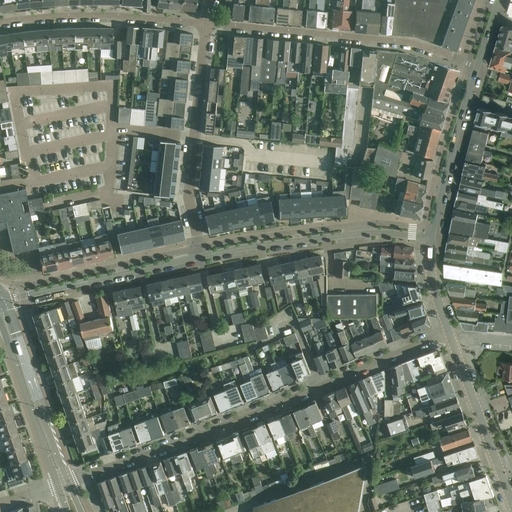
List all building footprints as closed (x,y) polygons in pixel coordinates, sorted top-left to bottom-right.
[(17,9),(15,0),(2,0),(4,12),(9,11),(9,10),(17,9)] [(29,8),(28,0),(15,0),(17,9),(24,8),(24,9),(29,8)] [(42,7),(41,0),(28,0),(29,8),(34,8),(34,7),(42,7)] [(150,12),(150,7),(151,0),(142,0),(143,7),(142,11),(150,12)] [(170,9),(170,0),(158,0),(157,8),(170,9)] [(183,10),(183,0),(170,0),(170,9),(183,10)] [(183,0),(183,10),(196,12),(197,0),(183,0)] [(244,0),(238,0),(238,5),(233,4),(232,20),(242,21),(244,0)] [(262,0),(256,0),(256,6),(250,6),(248,22),(261,23),(262,0)] [(273,24),(274,8),(269,7),(269,0),(262,0),(261,23),(273,24)] [(288,25),(290,0),(284,0),(283,9),(277,8),(276,24),(288,25)] [(301,26),(302,11),(296,10),(297,0),(290,0),(288,25),(301,26)] [(315,28),(317,0),(309,0),(309,8),(310,8),(310,10),(306,10),(304,27),(315,28)] [(326,29),(328,12),(324,12),(325,0),(317,0),(315,28),(326,29)] [(341,30),(343,0),(337,0),(337,10),(331,9),(329,29),(341,30)] [(352,31),(354,12),(348,11),(348,0),(343,0),(341,30),(352,31)] [(366,33),(369,0),(362,0),(362,12),(357,11),(355,32),(366,33)] [(377,34),(379,14),(374,13),(375,0),(369,0),(366,33),(377,34)] [(474,0),(394,0),(394,2),(394,3),(408,4),(406,24),(410,24),(409,37),(416,37),(456,51),(474,0)] [(391,35),(394,3),(394,2),(387,1),(386,14),(382,14),(380,34),(391,35)] [(408,4),(394,3),(391,35),(409,37),(410,24),(406,24),(408,4)] [(511,28),(502,25),(496,46),(511,50),(511,28)] [(137,45),(139,28),(127,27),(126,43),(130,44),(128,61),(123,61),(122,72),(135,72),(136,58),(137,45)] [(62,50),(62,48),(61,28),(56,29),(48,30),(49,51),(62,50)] [(75,50),(74,28),(65,29),(65,28),(61,28),(62,48),(67,48),(67,50),(75,50)] [(87,45),(87,28),(81,28),(82,28),(74,28),(75,50),(81,50),(82,52),(87,51),(87,49),(87,45)] [(100,49),(100,28),(92,28),(87,28),(87,45),(87,49),(100,49)] [(113,41),(113,28),(107,28),(100,28),(100,49),(112,49),(111,58),(120,58),(120,41),(113,41)] [(150,59),(153,29),(141,28),(140,45),(137,45),(136,58),(144,59),(150,59)] [(162,47),(164,30),(153,29),(150,59),(149,67),(155,68),(158,47),(162,47)] [(37,52),(35,30),(29,31),(30,31),(21,32),(24,54),(37,52)] [(49,51),(48,30),(40,30),(35,30),(37,52),(49,51)] [(24,54),(21,32),(14,33),(8,34),(11,51),(12,55),(24,54)] [(167,43),(166,51),(181,52),(187,53),(188,45),(192,45),(193,34),(174,32),(173,43),(167,43)] [(11,51),(8,34),(4,34),(4,35),(0,35),(0,57),(7,56),(6,52),(11,51)] [(242,67),(243,63),(245,38),(245,37),(227,36),(226,48),(228,48),(227,66),(242,68),(242,67)] [(261,57),(263,39),(252,38),(245,38),(243,63),(250,64),(252,66),(251,77),(259,78),(260,65),(261,57)] [(268,82),(274,83),(278,41),(268,40),(265,58),(270,58),(268,82)] [(286,77),(287,61),(289,42),(280,41),(277,67),(281,67),(280,78),(276,78),(275,83),(285,84),(286,77)] [(299,78),(299,71),(302,43),(292,42),(290,61),(287,61),(286,77),(299,78)] [(310,72),(313,44),(302,43),(299,71),(310,72)] [(326,70),(328,46),(316,44),(313,75),(325,76),(326,70)] [(511,56),(510,55),(511,50),(496,46),(493,56),(511,62),(511,56)] [(347,89),(347,88),(348,83),(348,75),(351,48),(341,47),(339,70),(333,69),(333,71),(326,70),(325,76),(324,89),(331,90),(332,84),(344,85),(344,89),(347,89)] [(358,76),(361,49),(351,48),(348,75),(358,76)] [(373,87),(376,51),(372,50),(368,50),(367,52),(362,51),(359,84),(359,86),(369,87),(373,87)] [(166,51),(165,59),(172,59),(170,71),(179,72),(189,73),(190,61),(180,60),(181,52),(166,51)] [(406,53),(377,51),(376,51),(373,87),(373,98),(371,112),(393,117),(419,124),(421,125),(441,130),(448,104),(449,98),(450,98),(459,71),(406,53)] [(511,62),(493,56),(489,67),(505,71),(506,66),(510,67),(511,67),(511,62)] [(248,89),(250,67),(242,67),(242,68),(240,88),(248,89)] [(223,102),(223,95),(217,94),(218,84),(224,85),(226,70),(210,68),(207,101),(223,102)] [(89,77),(88,72),(88,69),(76,70),(77,83),(89,82),(89,77)] [(77,83),(76,70),(64,71),(65,84),(77,83)] [(162,70),(161,77),(170,78),(169,89),(187,91),(188,80),(178,79),(179,72),(170,71),(162,70)] [(65,84),(64,71),(52,72),(53,84),(65,84)] [(42,85),(41,72),(29,73),(29,86),(42,85)] [(53,84),(52,72),(41,72),(42,85),(53,84)] [(511,75),(501,72),(498,81),(510,85),(509,91),(511,91),(511,75)] [(29,86),(29,73),(17,74),(17,77),(17,82),(18,87),(29,86)] [(159,102),(158,108),(175,109),(176,102),(186,103),(187,91),(169,89),(167,101),(159,100),(159,102)] [(156,128),(157,113),(158,103),(146,101),(146,110),(145,127),(156,128)] [(221,117),(223,102),(207,101),(204,133),(219,135),(220,128),(214,127),(215,117),(221,117)] [(131,125),(132,109),(119,107),(118,125),(131,125)] [(479,107),(473,129),(486,132),(488,124),(492,125),(492,127),(497,129),(502,130),(503,130),(504,129),(508,130),(507,131),(508,131),(511,133),(511,132),(511,116),(511,118),(507,117),(508,115),(501,113),(496,112),(495,114),(492,113),(492,111),(479,107)] [(9,121),(7,108),(1,109),(2,116),(0,117),(0,120),(1,123),(9,121)] [(158,108),(157,115),(166,116),(165,128),(183,130),(184,118),(174,117),(175,109),(158,108)] [(146,110),(132,109),(131,125),(145,127),(146,110)] [(13,127),(12,121),(9,121),(1,123),(2,129),(13,127)] [(438,139),(441,130),(421,125),(420,128),(409,125),(408,130),(438,139)] [(486,145),(489,133),(473,129),(470,141),(486,145)] [(502,130),(500,136),(511,138),(511,135),(507,134),(508,131),(507,131),(508,130),(504,129),(503,130),(502,130)] [(254,139),(255,131),(237,130),(236,138),(254,139)] [(433,158),(438,139),(408,130),(406,136),(410,137),(410,139),(417,141),(414,153),(433,158)] [(319,145),(320,137),(320,136),(305,134),(305,138),(304,143),(319,145)] [(342,143),(342,139),(320,137),(319,145),(335,147),(341,147),(342,143)] [(180,143),(159,140),(158,152),(179,154),(180,143)] [(203,145),(201,156),(225,158),(221,157),(222,147),(203,145)] [(428,179),(432,161),(417,158),(418,157),(413,155),(378,145),(377,148),(370,171),(395,178),(398,163),(415,167),(413,175),(428,179)] [(483,155),(491,157),(492,152),(469,146),(466,159),(481,162),(483,155)] [(347,156),(347,150),(341,149),(341,147),(335,147),(335,154),(347,156)] [(364,188),(370,171),(377,148),(367,147),(360,167),(353,166),(353,169),(352,169),(352,173),(349,199),(350,200),(350,199),(360,200),(364,190),(364,188)] [(19,157),(18,150),(15,150),(9,151),(6,152),(8,160),(19,157)] [(178,165),(179,154),(158,152),(157,162),(178,165)] [(201,156),(200,167),(223,169),(225,158),(201,156)] [(486,165),(465,161),(462,173),(497,181),(498,175),(484,172),(486,165)] [(176,175),(178,165),(157,162),(156,173),(176,175)] [(20,178),(17,164),(10,165),(13,179),(20,178)] [(200,167),(199,177),(219,179),(220,169),(223,169),(200,167)] [(175,186),(176,175),(156,173),(154,184),(175,186)] [(483,180),(461,176),(459,187),(511,199),(511,184),(507,184),(506,192),(482,186),(483,180)] [(199,177),(198,188),(218,190),(219,179),(199,177)] [(423,204),(427,186),(397,178),(395,190),(405,193),(403,199),(423,204)] [(174,197),(175,186),(154,184),(152,183),(151,195),(174,197)] [(22,202),(28,201),(26,189),(0,194),(0,223),(6,222),(13,254),(38,248),(31,216),(31,213),(30,213),(30,211),(24,212),(22,202)] [(375,210),(378,193),(364,190),(360,200),(358,206),(375,210)] [(487,195),(458,190),(456,199),(488,207),(503,210),(504,203),(486,199),(487,195)] [(345,191),(333,192),(334,216),(346,215),(345,191)] [(333,196),(322,197),(324,217),(334,216),(333,192),(332,192),(333,196)] [(269,196),(257,199),(263,223),(274,220),(269,196)] [(155,204),(153,199),(144,197),(143,202),(144,207),(155,204)] [(322,197),(312,198),(313,217),(324,217),(322,197)] [(43,206),(42,198),(28,201),(29,208),(43,206)] [(301,198),(290,199),(291,219),(302,218),(301,198)] [(312,198),(301,198),(302,218),(313,217),(312,198)] [(420,219),(423,204),(403,199),(398,198),(395,214),(420,219)] [(258,204),(248,206),(252,225),(263,223),(257,199),(258,204)] [(290,199),(278,200),(279,219),(291,219),(290,199)] [(488,207),(456,199),(454,209),(475,213),(475,210),(487,212),(488,207)] [(100,201),(85,204),(87,211),(102,208),(100,201)] [(88,216),(87,211),(85,204),(72,207),(75,219),(88,216)] [(45,213),(43,206),(29,208),(30,211),(30,213),(31,213),(31,216),(45,213)] [(248,206),(237,208),(242,228),(252,225),(248,206)] [(226,207),(216,210),(221,232),(231,230),(226,207)] [(226,207),(231,230),(242,228),(237,208),(227,211),(226,207)] [(67,220),(65,208),(58,210),(59,215),(61,222),(67,220)] [(477,222),(478,214),(475,213),(454,209),(449,232),(482,238),(488,239),(491,225),(477,222)] [(216,213),(205,216),(209,235),(221,232),(216,210),(215,210),(216,213)] [(185,240),(181,219),(170,222),(174,242),(185,240)] [(174,242),(170,222),(159,224),(164,245),(174,242)] [(164,245),(159,224),(149,227),(153,247),(164,245)] [(153,247),(149,227),(138,229),(143,249),(153,247)] [(143,249),(138,229),(128,232),(132,252),(143,249)] [(132,252),(128,232),(117,234),(119,245),(121,254),(132,252)] [(488,239),(482,238),(449,232),(447,242),(467,245),(473,246),(476,247),(477,242),(484,243),(484,242),(499,245),(498,251),(507,252),(509,243),(488,239)] [(113,257),(109,241),(108,235),(94,238),(95,244),(99,260),(103,259),(105,259),(112,258),(112,257),(113,257)] [(85,264),(81,247),(80,241),(66,244),(67,250),(71,266),(76,265),(77,265),(85,264)] [(71,266),(67,250),(66,244),(66,242),(52,245),(58,270),(65,268),(66,267),(71,266)] [(473,246),(467,245),(447,242),(445,251),(483,258),(488,259),(489,253),(473,250),(473,246)] [(99,260),(95,244),(81,247),(85,264),(93,262),(93,261),(99,260)] [(58,270),(52,245),(43,247),(43,250),(38,251),(40,257),(43,272),(44,272),(48,271),(50,271),(50,272),(58,270)] [(415,249),(396,247),(396,249),(382,248),(382,249),(382,254),(382,255),(415,259),(415,249)] [(349,260),(347,251),(335,253),(335,254),(336,259),(339,259),(349,260)] [(482,263),(483,258),(445,251),(443,261),(464,264),(464,260),(482,263)] [(416,259),(415,259),(382,255),(381,262),(380,265),(382,265),(387,266),(416,270),(416,269),(417,269),(416,259)] [(325,271),(322,256),(308,259),(312,275),(320,273),(320,276),(320,279),(318,279),(322,296),(323,306),(328,306),(328,294),(328,275),(325,274),(325,271)] [(312,275),(308,259),(296,262),(299,278),(312,275)] [(349,260),(339,259),(338,276),(349,277),(351,260),(349,260)] [(299,278),(296,262),(283,265),(286,280),(299,278)] [(501,284),(503,272),(443,263),(443,276),(500,284),(501,284)] [(261,265),(248,268),(251,283),(259,282),(259,284),(265,282),(261,265)] [(288,288),(286,280),(283,265),(270,268),(275,291),(285,289),(288,288)] [(417,281),(416,270),(387,266),(382,265),(382,266),(381,272),(395,273),(395,279),(417,281)] [(251,283),(248,268),(235,271),(239,288),(239,290),(247,288),(246,287),(252,286),(251,283)] [(239,288),(235,271),(222,274),(226,289),(228,299),(231,313),(235,312),(232,298),(233,289),(239,288)] [(200,274),(187,277),(191,292),(204,289),(200,274)] [(226,289),(222,274),(209,277),(212,292),(226,289)] [(191,292),(187,277),(174,280),(178,295),(186,293),(188,303),(190,303),(193,317),(196,317),(193,302),(191,292)] [(178,295),(174,280),(161,282),(166,304),(167,306),(172,305),(170,297),(178,295)] [(166,304),(161,282),(148,285),(152,301),(153,307),(166,304)] [(416,287),(379,283),(378,283),(382,293),(397,288),(399,297),(401,296),(404,304),(421,298),(421,299),(422,298),(418,286),(416,287)] [(465,289),(466,286),(447,284),(447,283),(446,284),(450,294),(451,294),(475,297),(476,290),(465,289)] [(141,287),(128,290),(133,312),(146,309),(141,287)] [(133,312),(128,290),(114,293),(118,308),(116,309),(118,317),(130,315),(134,331),(137,330),(133,315),(133,312)] [(378,316),(378,294),(328,294),(328,306),(328,318),(353,319),(358,319),(370,318),(375,317),(378,316)] [(107,295),(97,297),(102,319),(86,323),(82,323),(81,324),(84,338),(85,341),(100,338),(99,333),(114,330),(112,317),(107,295)] [(451,296),(455,308),(478,310),(486,311),(487,303),(476,302),(476,299),(451,296)] [(86,323),(79,302),(79,301),(72,303),(79,325),(81,324),(82,323),(86,323)] [(74,318),(69,302),(63,304),(62,304),(66,314),(67,314),(69,320),(74,318)] [(423,303),(389,313),(391,319),(408,314),(410,318),(423,315),(427,314),(423,303)] [(477,319),(478,310),(455,308),(460,321),(477,322),(477,319)] [(62,322),(57,309),(50,312),(50,311),(34,316),(36,322),(36,323),(35,324),(37,330),(38,329),(39,330),(39,331),(60,324),(60,323),(62,322)] [(499,332),(501,313),(495,312),(494,317),(494,321),(493,331),(499,332)] [(508,314),(501,313),(499,332),(506,332),(507,325),(507,321),(508,314)] [(427,316),(400,327),(394,330),(390,332),(394,342),(405,338),(403,332),(414,328),(416,333),(429,327),(430,323),(427,316)] [(388,345),(375,317),(370,318),(376,333),(372,335),(378,349),(388,345)] [(315,329),(311,318),(300,323),(303,333),(310,330),(315,329)] [(488,331),(488,321),(477,319),(477,322),(476,330),(488,331)] [(476,330),(477,322),(460,321),(462,326),(464,329),(476,330)] [(377,350),(371,336),(367,338),(360,323),(355,325),(367,354),(377,350)] [(64,337),(60,324),(39,331),(41,335),(40,335),(41,337),(40,337),(42,343),(43,342),(43,344),(44,343),(44,344),(59,339),(64,337)] [(253,324),(248,325),(241,326),(242,332),(254,329),(253,324)] [(256,337),(267,330),(265,324),(254,331),(255,335),(256,337)] [(367,354),(356,327),(355,325),(350,327),(356,342),(352,344),(357,358),(367,354)] [(269,340),(267,330),(256,337),(257,340),(257,342),(269,340)] [(356,359),(344,330),(339,332),(344,346),(339,348),(346,363),(356,359)] [(214,338),(213,333),(201,336),(202,341),(214,338)] [(295,334),(284,338),(288,347),(299,342),(295,334)] [(257,340),(256,337),(255,335),(244,337),(245,343),(257,340)] [(215,344),(214,338),(202,341),(203,347),(215,344)] [(64,352),(59,339),(44,344),(46,349),(45,349),(46,350),(45,350),(47,356),(48,357),(64,352)] [(334,339),(330,341),(328,342),(332,350),(326,352),(332,369),(344,364),(334,339)] [(190,347),(188,341),(177,344),(178,349),(190,347)] [(331,369),(321,344),(320,342),(314,344),(319,356),(314,358),(320,374),(331,369)] [(216,349),(215,344),(203,347),(205,352),(216,349)] [(437,350),(407,362),(415,383),(422,380),(418,368),(430,363),(432,364),(436,375),(447,371),(440,352),(437,350)] [(68,365),(64,352),(48,357),(50,362),(50,364),(49,364),(51,369),(52,369),(52,370),(53,370),(53,371),(68,365)] [(311,374),(303,352),(297,355),(290,358),(299,381),(300,381),(304,381),(306,378),(308,378),(307,376),(311,374)] [(156,360),(155,354),(143,357),(145,362),(156,360)] [(254,371),(248,356),(243,357),(244,358),(246,363),(249,373),(254,371)] [(158,365),(156,360),(145,362),(146,368),(158,365)] [(415,383),(407,362),(402,364),(406,385),(407,386),(409,385),(415,383)] [(511,379),(511,363),(500,362),(500,368),(503,368),(503,379),(511,379)] [(79,376),(75,364),(74,363),(68,365),(53,371),(55,376),(54,376),(55,377),(54,377),(56,383),(56,382),(57,383),(73,378),(79,376)] [(219,372),(233,368),(231,363),(218,367),(219,372)] [(259,398),(249,373),(246,363),(240,365),(247,383),(241,385),(248,402),(250,402),(250,403),(255,401),(254,400),(259,398)] [(277,365),(279,369),(286,387),(290,385),(291,387),(297,384),(296,383),(297,382),(290,365),(284,367),(283,363),(277,365)] [(406,385),(402,364),(391,368),(394,387),(391,387),(394,399),(402,397),(401,395),(405,394),(403,386),(404,386),(406,385)] [(272,394),(264,374),(261,368),(254,371),(249,373),(259,398),(263,396),(264,398),(272,394)] [(286,387),(279,369),(268,374),(275,392),(276,391),(277,392),(280,391),(280,389),(286,387)] [(386,371),(360,382),(371,409),(376,407),(371,395),(377,393),(377,395),(385,392),(386,371)] [(452,384),(448,373),(427,380),(429,385),(418,389),(421,395),(452,384)] [(192,383),(191,380),(190,375),(183,377),(186,385),(192,383)] [(77,392),(73,378),(57,383),(59,389),(59,390),(58,390),(60,396),(61,396),(61,397),(62,397),(77,392)] [(165,388),(178,384),(176,379),(164,383),(165,388)] [(224,386),(226,391),(233,408),(238,406),(239,408),(244,406),(243,404),(244,404),(244,403),(238,386),(236,381),(224,386)] [(371,409),(360,382),(356,383),(356,384),(348,387),(360,415),(364,413),(367,420),(374,417),(371,410),(371,409)] [(152,392),(165,388),(164,383),(150,387),(152,392)] [(456,395),(452,384),(421,395),(423,401),(433,397),(435,403),(456,395)] [(104,395),(110,393),(107,385),(101,386),(104,395)] [(153,394),(152,392),(150,387),(137,391),(140,398),(153,394)] [(352,403),(346,388),(336,392),(342,408),(344,414),(348,422),(353,420),(353,418),(358,416),(352,403)] [(140,398),(137,391),(124,395),(126,402),(140,398)] [(233,408),(226,391),(215,395),(222,413),(223,412),(223,414),(228,412),(228,410),(233,408)] [(82,404),(77,392),(62,397),(64,402),(63,403),(64,404),(63,404),(65,409),(66,410),(67,410),(82,404)] [(342,408),(336,392),(324,397),(327,405),(326,406),(331,419),(337,416),(335,411),(342,408)] [(4,393),(0,394),(0,409),(8,406),(6,401),(7,401),(7,400),(7,399),(5,394),(4,393)] [(126,402),(124,395),(118,397),(116,397),(119,406),(127,404),(126,402)] [(218,414),(214,404),(211,397),(199,401),(206,419),(212,417),(212,418),(217,416),(217,415),(218,414)] [(417,411),(413,398),(408,399),(412,413),(417,411)] [(461,407),(457,398),(429,407),(429,408),(416,412),(419,418),(431,414),(432,417),(461,407)] [(317,404),(316,401),(315,400),(308,404),(309,407),(306,408),(312,424),(324,420),(317,404)] [(206,419),(199,401),(189,405),(195,423),(197,422),(197,424),(202,422),(201,421),(206,419)] [(394,417),(394,401),(385,401),(385,417),(394,417)] [(87,418),(82,404),(67,410),(68,416),(68,417),(67,417),(69,423),(70,423),(70,424),(71,424),(87,418)] [(184,407),(183,404),(182,404),(177,406),(178,409),(174,411),(181,429),(185,427),(187,428),(190,427),(190,425),(192,424),(185,407),(184,407)] [(181,429),(174,411),(173,411),(171,405),(166,407),(169,413),(162,416),(169,433),(170,433),(172,434),(175,433),(175,431),(181,429)] [(9,407),(9,406),(8,406),(0,409),(0,424),(13,420),(11,414),(12,414),(11,413),(12,413),(10,407),(9,407)] [(312,424),(306,408),(302,410),(301,407),(293,410),(301,429),(307,426),(312,438),(317,436),(312,424)] [(298,430),(290,411),(283,414),(284,417),(280,418),(289,440),(295,438),(293,432),(298,430)] [(463,414),(462,414),(430,425),(432,431),(446,426),(448,431),(450,436),(469,429),(467,425),(463,414)] [(95,425),(92,416),(87,418),(71,424),(73,429),(72,430),(73,431),(72,431),(74,436),(75,436),(75,437),(76,437),(100,429),(105,427),(105,422),(95,425)] [(410,431),(405,416),(385,422),(391,438),(410,431)] [(159,417),(147,421),(153,439),(158,437),(160,438),(163,437),(164,435),(165,435),(159,417)] [(289,441),(289,440),(280,418),(276,420),(275,417),(268,421),(275,439),(276,439),(279,445),(289,441)] [(13,420),(0,424),(0,432),(2,438),(17,434),(15,428),(16,427),(16,426),(15,420),(14,421),(13,420)] [(153,439),(147,421),(136,425),(142,442),(142,443),(143,443),(145,444),(148,443),(149,441),(153,439)] [(272,441),(265,422),(257,425),(258,428),(255,429),(265,455),(275,450),(272,441)] [(335,422),(327,425),(334,440),(341,437),(338,431),(339,431),(335,422)] [(126,447),(121,431),(118,423),(106,426),(107,435),(107,436),(109,436),(115,452),(116,452),(119,452),(122,450),(122,448),(126,447)] [(132,428),(121,431),(126,447),(130,446),(130,447),(132,447),(135,447),(137,445),(138,444),(132,428)] [(265,455),(255,429),(251,431),(250,428),(242,431),(254,460),(265,455)] [(94,438),(102,435),(100,429),(76,437),(78,443),(77,443),(77,444),(76,444),(78,450),(79,450),(80,451),(96,446),(94,438)] [(469,429),(450,436),(440,439),(444,450),(473,440),(469,429)] [(246,451),(239,433),(239,432),(232,435),(232,436),(228,438),(238,463),(243,461),(240,453),(246,451)] [(18,433),(17,434),(2,438),(7,452),(22,447),(20,441),(21,441),(20,440),(21,440),(19,434),(18,434),(18,433)] [(108,437),(104,438),(101,439),(107,455),(113,453),(108,437)] [(238,463),(228,438),(217,442),(224,459),(229,457),(233,466),(238,463)] [(221,461),(214,444),(214,443),(203,447),(213,474),(218,472),(215,463),(221,461)] [(375,450),(372,443),(363,446),(366,454),(375,450)] [(475,446),(437,458),(439,463),(446,461),(448,467),(461,462),(479,456),(475,446)] [(23,447),(22,447),(7,452),(11,465),(27,460),(25,454),(25,453),(26,453),(24,447),(23,448),(23,447)] [(213,474),(203,447),(199,449),(199,448),(191,451),(198,470),(203,468),(207,480),(214,477),(213,474)] [(196,475),(188,453),(188,452),(176,456),(182,473),(189,491),(194,489),(192,483),(192,482),(191,477),(196,475)] [(431,460),(436,458),(434,452),(415,458),(417,465),(431,460)] [(182,473),(176,456),(164,461),(170,477),(182,473)] [(335,459),(328,462),(331,467),(337,465),(335,459)] [(27,460),(11,465),(6,467),(12,488),(18,486),(27,483),(24,476),(31,473),(29,468),(30,468),(29,467),(30,466),(28,461),(27,461),(27,460)] [(331,467),(328,462),(328,460),(314,465),(315,466),(317,472),(318,472),(331,467)] [(435,472),(433,465),(431,460),(417,465),(412,467),(416,478),(435,472)] [(172,491),(162,462),(151,465),(151,466),(161,495),(167,493),(172,491)] [(476,476),(471,465),(432,478),(435,484),(445,481),(451,479),(453,484),(476,476)] [(161,501),(149,467),(149,466),(139,469),(145,486),(149,485),(154,497),(157,507),(162,505),(161,501)] [(304,477),(317,472),(315,466),(302,472),(304,477)] [(145,486),(139,469),(129,473),(142,511),(148,511),(144,501),(145,500),(140,488),(145,486)] [(304,477),(302,472),(296,474),(298,480),(304,477)] [(142,511),(129,473),(119,476),(124,494),(129,492),(135,511),(142,511)] [(279,487),(291,482),(288,473),(282,476),(283,479),(277,482),(279,487)] [(491,486),(487,476),(470,482),(471,483),(459,486),(460,489),(452,492),(455,505),(463,503),(464,503),(463,497),(472,494),(471,492),(491,486)] [(129,511),(123,494),(117,478),(117,477),(107,480),(117,510),(117,511),(129,511)] [(117,510),(107,480),(97,484),(103,501),(106,509),(110,508),(111,511),(112,511),(117,510)] [(378,496),(400,489),(396,480),(375,487),(378,496)] [(279,487),(277,482),(270,484),(272,490),(279,487)] [(266,493),(263,487),(262,484),(256,487),(256,489),(250,492),(252,498),(266,493)] [(359,511),(362,499),(335,484),(260,511),(359,511)] [(495,496),(491,486),(471,492),(472,494),(463,497),(464,503),(468,502),(484,498),(495,496)] [(174,498),(172,491),(167,493),(169,500),(171,506),(177,504),(174,498)] [(441,500),(438,491),(425,496),(429,511),(438,509),(441,508),(439,501),(441,500)] [(239,503),(252,498),(250,492),(243,495),(242,492),(236,494),(239,503)] [(378,509),(374,497),(368,499),(372,511),(378,509)] [(470,511),(486,509),(484,498),(468,502),(464,503),(463,503),(464,511),(470,511)] [(231,500),(224,502),(227,508),(234,505),(231,500)] [(227,508),(224,502),(218,505),(220,510),(227,508)]
